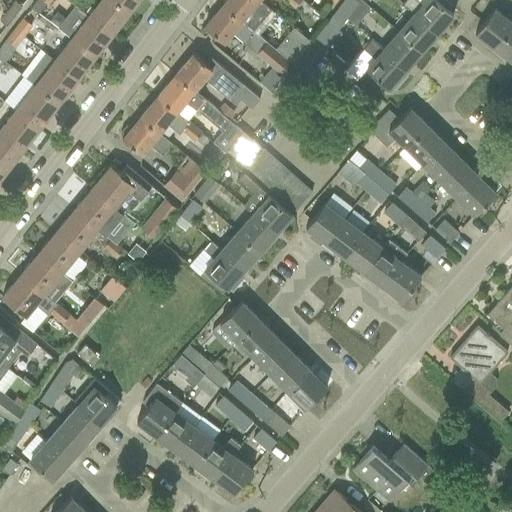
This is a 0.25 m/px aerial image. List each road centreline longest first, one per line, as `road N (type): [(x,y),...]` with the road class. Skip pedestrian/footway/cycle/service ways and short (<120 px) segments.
road 1 (residential): [(368,393),(279,311),(324,261),(416,340)]
road 2 (residential): [(0,235),(181,0)]
road 3 (residential): [(511,175),(434,101),(477,55),(511,83)]
road 4 (residential): [(118,511),(100,492),(135,455),(207,511)]
road 5 (residential): [(262,511),(368,393)]
road 6 (residential): [(416,340),(511,234)]
